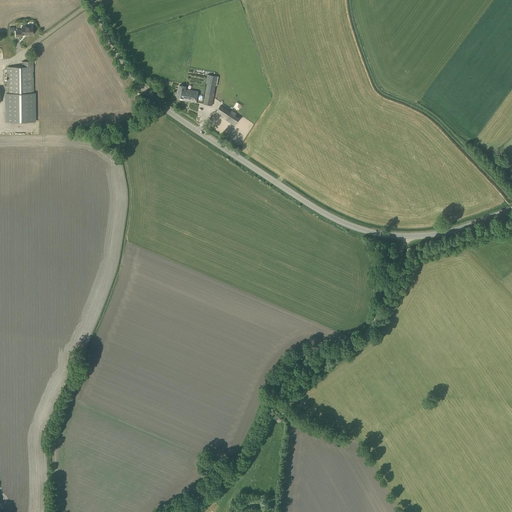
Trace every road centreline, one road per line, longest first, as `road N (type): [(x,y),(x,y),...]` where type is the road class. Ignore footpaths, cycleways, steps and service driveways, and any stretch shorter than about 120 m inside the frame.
road 1 (tertiary): [(511,209),(425,235),(341,223),(166,110),(119,53),(90,0)]
road 2 (track): [(171,511),(238,458),(291,364),(364,341),(378,293),(409,236)]
road 3 (track): [(511,206),(430,119),(375,91),(346,0)]
